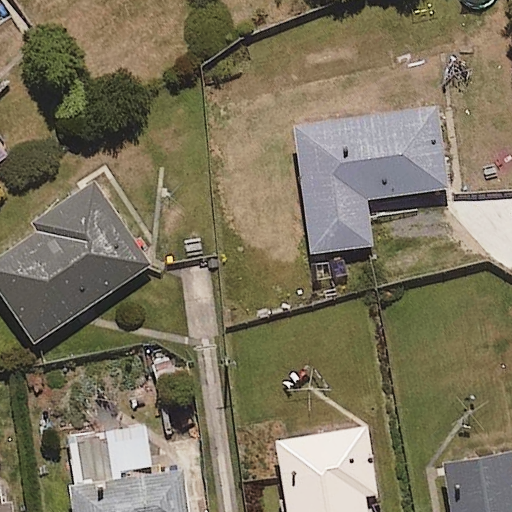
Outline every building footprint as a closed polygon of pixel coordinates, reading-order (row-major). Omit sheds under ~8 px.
[(447,183),(435,96),(290,116),(308,248),(370,239),(364,195),(447,183)] [(33,224),(0,246),(0,294),(30,339),(150,259),(91,172),(27,215),(33,224)] [(365,417),(269,433),(281,511),(367,511),(364,490),(376,488),(365,417)] [(511,511),(511,446),(442,456),(450,511),(449,511),(511,511)] [(187,511),(180,463),(66,479),(70,511),(187,511)] [(0,511),(10,511),(9,495),(0,496),(0,511)]
